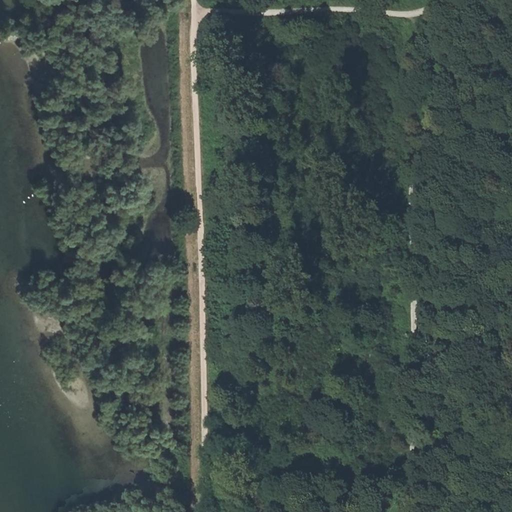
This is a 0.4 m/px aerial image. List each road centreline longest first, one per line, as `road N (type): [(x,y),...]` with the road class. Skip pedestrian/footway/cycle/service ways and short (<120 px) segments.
road 1 (track): [(194,10),(205,511)]
road 2 (track): [(419,14),(408,101),(415,511)]
road 3 (track): [(194,10),(419,14)]
